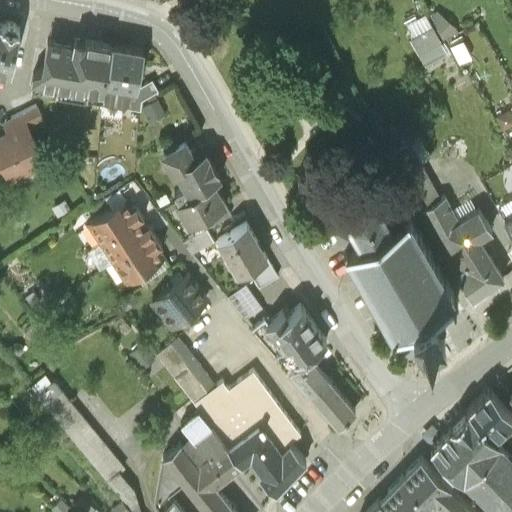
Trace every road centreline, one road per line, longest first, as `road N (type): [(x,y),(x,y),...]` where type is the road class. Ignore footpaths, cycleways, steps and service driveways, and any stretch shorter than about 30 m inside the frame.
road 1 (residential): [(48,0),(149,23),(177,46),(413,416)]
road 2 (residential): [(313,511),(413,416)]
road 3 (residential): [(511,339),(413,416)]
